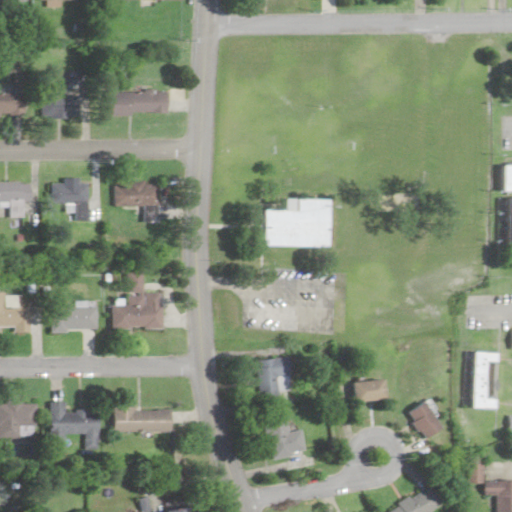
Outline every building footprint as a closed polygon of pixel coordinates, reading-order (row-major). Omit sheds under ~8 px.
[(74,95),(57,95),(57,88),(74,87),(73,70),(56,71),(57,83),(40,84),(40,119),(75,118),(74,95)] [(101,114),(161,114),(161,91),(101,91),(101,114)] [(511,164),(493,165),(493,191),(511,191),(511,164)] [(62,177),(78,177),(78,184),(86,184),(86,221),(74,221),(74,204),(50,204),(49,183),(62,183),(62,177)] [(126,179),(143,180),(143,184),(149,184),(149,185),(156,185),(155,220),(142,220),(142,206),(112,205),(112,184),(120,185),(120,184),(126,184),(126,179)] [(0,181),(19,181),(19,183),(29,183),(30,203),(22,203),(22,218),(7,218),(7,202),(0,202),(0,181)] [(511,248),(511,197),(497,198),(497,249),(511,248)] [(327,199),(327,246),(262,245),(263,210),(285,210),(285,198),(327,199)] [(142,293),(160,293),(160,328),(141,328),(141,325),(128,325),(128,329),(108,329),(109,305),(126,305),(126,275),(142,275),(142,293)] [(0,293),(2,293),(2,307),(27,306),(28,331),(12,331),(11,326),(0,326),(0,293)] [(94,307),(94,329),(63,329),(63,330),(48,330),(48,307),(94,307)] [(467,408),(490,408),(492,352),(470,351),(467,408)] [(286,356),(288,376),(274,377),(276,392),(258,394),(254,359),(286,356)] [(382,379),(384,399),(353,402),(351,382),(382,379)] [(4,400),(20,400),(20,403),(35,403),(36,426),(18,427),(19,440),(0,440),(0,404),(4,404),(4,400)] [(48,403),(63,402),(63,413),(74,413),(74,410),(86,409),(86,413),(97,413),(97,448),(84,449),(83,434),(65,434),(65,447),(49,447),(48,403)] [(423,402),(440,428),(424,438),(418,429),(415,431),(409,422),(412,420),(407,413),(423,402)] [(111,407),(133,407),(133,410),(156,410),(155,408),(169,408),(169,431),(111,431),(111,407)] [(286,411),(289,430),(301,427),(305,450),(292,452),(292,455),(271,459),(270,452),(267,452),(261,415),(286,411)] [(478,456),(461,456),(461,484),(479,484),(479,495),(490,495),(490,511),(511,511),(511,480),(478,481),(478,456)] [(432,484),(444,503),(429,511),(387,511),(398,506),(396,503),(407,496),(410,498),(432,484)]
